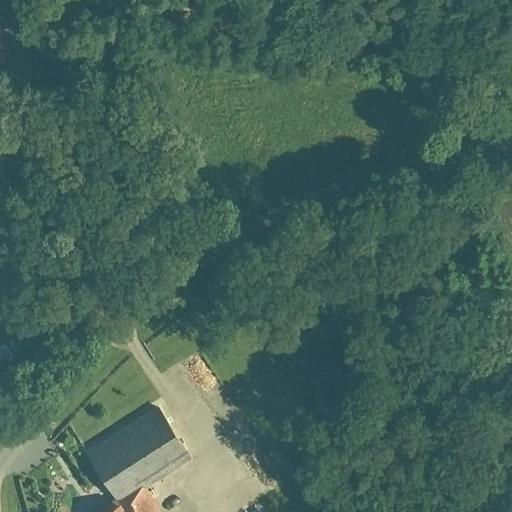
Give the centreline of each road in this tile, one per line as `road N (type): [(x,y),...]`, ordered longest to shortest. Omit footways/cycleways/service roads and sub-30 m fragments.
road 1 (unclassified): [(511,132),(389,167),(238,233),(109,331),(0,466)]
road 2 (unclassified): [(48,0),(190,33),(511,77)]
